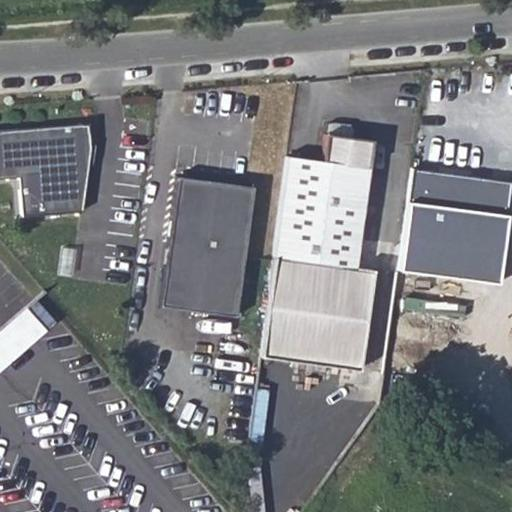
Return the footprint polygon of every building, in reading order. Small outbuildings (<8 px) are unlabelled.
[(511,118),(477,115),(475,139),(511,142),(511,118)] [(88,121),(0,127),(0,175),(18,174),(21,214),(82,209),(90,146),(88,121)] [(346,265),(359,166),(363,138),(343,136),(344,129),(341,124),(324,122),(318,123),(317,133),(316,132),(312,159),(285,156),(259,355),(352,368),(365,267),(346,265)] [(511,183),(412,169),(399,267),(495,282),(511,183)] [(254,187),(177,176),(160,304),(237,314),(254,187)] [(0,368),(57,320),(37,296),(0,327),(0,368)]
